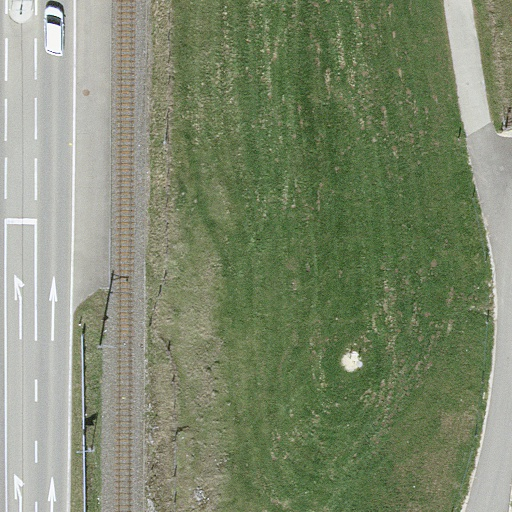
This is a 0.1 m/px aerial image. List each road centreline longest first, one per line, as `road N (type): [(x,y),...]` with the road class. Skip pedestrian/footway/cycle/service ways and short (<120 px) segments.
road 1 (primary): [(21,143),(22,511)]
road 2 (track): [(511,239),(476,129),(458,0)]
road 3 (track): [(511,335),(487,511)]
road 4 (primary): [(19,0),(21,143)]
